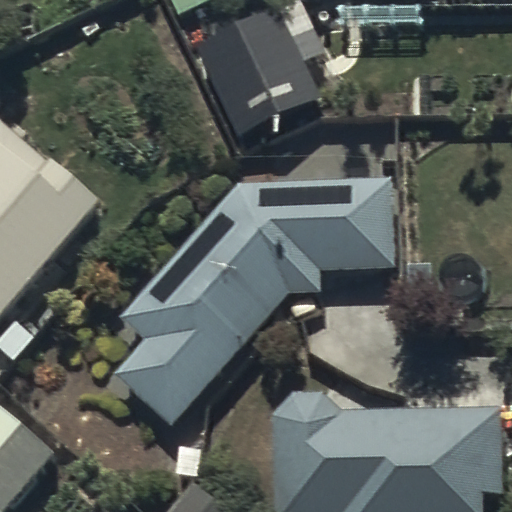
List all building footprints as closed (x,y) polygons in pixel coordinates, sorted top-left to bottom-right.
[(221,0),(169,0),(179,24),(224,5),(221,0)] [(277,23),(200,62),(246,152),(323,113),(277,23)] [(0,135),(0,335),(99,218),(0,135)] [(139,344),(106,381),(176,439),(291,308),(325,307),(324,284),(395,283),(394,193),(240,196),(122,329),(139,344)] [(272,424),(271,423),(272,511),(481,511),(481,505),(507,505),(505,422),(345,426),(344,424),(343,422),(341,420),(339,418),(338,416),(336,414),(334,413),(332,411),(330,410),(327,408),(325,407),(323,406),(320,405),(318,405),(315,404),(313,404),(310,404),(308,404),(305,404),(303,404),(300,404),(298,405),(295,406),(293,407),(291,407),(288,409),(286,410),(284,411),(282,413),(280,415),(278,416),(276,418),(275,420),(273,422),(272,424)] [(0,418),(0,511),(20,511),(58,471),(0,418)] [(224,511),(198,491),(181,511),(224,511)]
